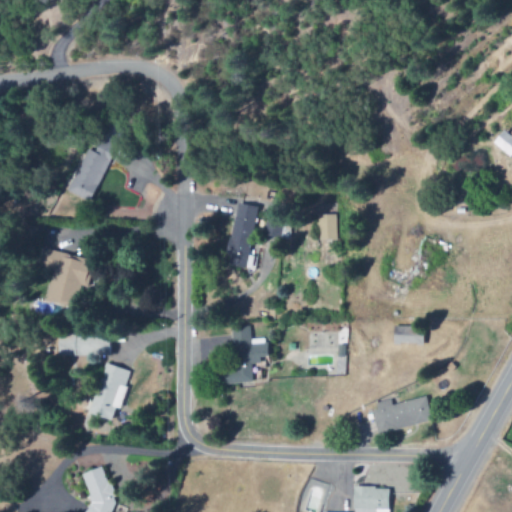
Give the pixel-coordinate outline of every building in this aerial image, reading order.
[(86,149),(65,191),(87,202),(115,147),(99,139),(93,153),(86,149)] [(256,207),(236,203),(225,256),(229,256),(227,265),(244,268),(256,207)] [(337,240),(336,215),(318,215),(319,241),(337,240)] [(93,260),(41,248),(36,267),(53,271),(46,302),(74,308),(79,289),(86,290),(93,260)] [(423,326),(392,326),(391,344),(422,345),(423,326)] [(231,327),(232,366),(218,367),(218,384),(252,383),(251,364),(259,364),(259,357),(266,356),(265,339),(249,340),(248,327),(231,327)] [(109,355),(108,331),(57,332),(58,356),(109,355)] [(130,372),(105,363),(88,414),(114,422),(130,372)] [(430,422),(425,397),(390,405),(389,400),(371,403),(377,434),(430,422)] [(80,474),(92,504),(86,511),(115,511),(111,502),(114,500),(101,466),(80,474)] [(387,511),(387,487),(353,487),(352,511),(387,511)]
